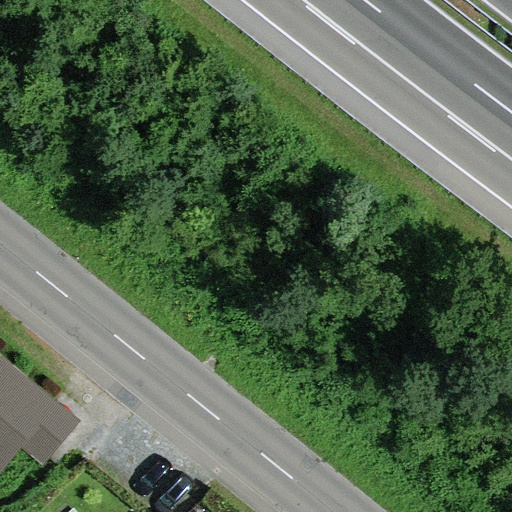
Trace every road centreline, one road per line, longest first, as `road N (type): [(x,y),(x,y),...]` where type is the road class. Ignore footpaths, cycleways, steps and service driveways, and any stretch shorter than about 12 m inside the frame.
road 1 (secondary): [(334,511),(0,242)]
road 2 (motorway): [(310,0),(508,117)]
road 3 (motorway): [(359,0),(508,117)]
